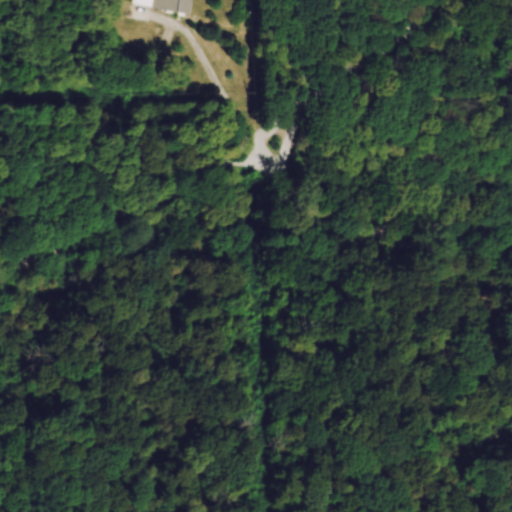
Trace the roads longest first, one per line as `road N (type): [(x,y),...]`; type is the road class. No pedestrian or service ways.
road 1 (residential): [(511,225),(343,228),(309,207),(255,142)]
road 2 (residential): [(255,142),(0,283)]
road 3 (residential): [(255,142),(418,35),(447,0)]
